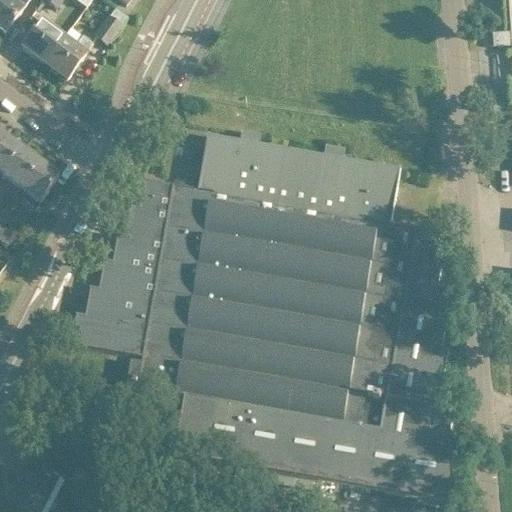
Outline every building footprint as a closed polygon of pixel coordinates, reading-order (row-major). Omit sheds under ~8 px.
[(0,0),(0,35),(4,39),(15,22),(30,2),(27,0),(14,0),(11,6),(2,0),(0,0)] [(45,0),(43,3),(56,13),(65,0),(45,0)] [(132,0),(131,0),(114,0),(126,8),(132,0)] [(127,21),(125,20),(115,12),(94,41),(106,50),(127,21)] [(40,26),(21,51),(44,68),(63,43),(61,42),(40,26)] [(91,47),(69,31),(61,42),(63,43),(44,68),(66,85),(85,59),(83,58),(91,47)] [(0,137),(0,177),(19,151),(0,137)] [(457,508),(454,476),(450,412),(448,412),(449,414),(445,413),(450,386),(451,386),(452,385),(443,384),(448,357),(449,357),(449,356),(441,354),(446,327),(447,327),(447,326),(439,324),(444,297),(445,298),(445,296),(437,295),(442,268),(443,268),(443,267),(435,265),(440,238),(441,238),(441,237),(392,228),(401,177),(210,143),(201,195),(145,185),(141,213),(132,212),(127,240),(118,239),(114,267),(104,265),(100,294),(91,292),(86,321),(77,319),(71,350),(117,358),(143,362),(142,367),(131,365),(127,389),(138,391),(137,394),(185,402),(175,459),(173,458),(172,460),(460,510),(460,509),(457,508)] [(0,177),(19,192),(39,166),(19,151),(0,177)] [(39,206),(58,180),(39,166),(19,192),(39,206)] [(12,242),(0,232),(0,244),(7,249),(12,242)] [(47,468),(74,482),(82,466),(56,452),(47,468)] [(13,511),(44,511),(60,482),(31,468),(16,498),(19,500),(13,511)] [(129,482),(124,498),(157,507),(161,491),(129,482)]
